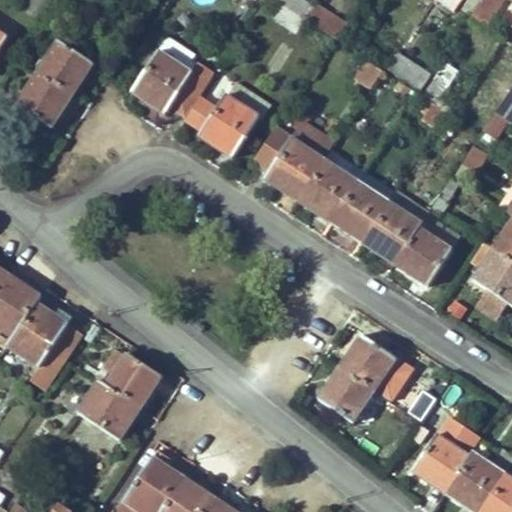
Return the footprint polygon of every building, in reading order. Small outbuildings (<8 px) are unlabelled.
[(38,19),(50,0),(31,0),(25,11),(38,19)] [(305,19),(313,6),(304,0),(275,0),(283,5),(304,19),(305,19)] [(402,19),(411,0),(395,0),(390,13),(402,19)] [(439,0),(453,9),(459,0),(439,0)] [(499,0),(482,0),(472,16),(484,24),(499,0)] [(304,19),(283,5),(274,18),(295,32),(304,19)] [(336,40),(345,25),(321,9),(311,24),(332,37),(336,40)] [(72,95),(92,64),(57,42),(37,73),(72,95)] [(168,107),(191,72),(158,50),(130,92),(146,102),(150,96),(168,107)] [(419,89),(428,75),(396,54),(387,69),(419,89)] [(371,87),(382,71),(366,59),(354,76),(371,87)] [(434,101),(454,71),(444,64),(424,94),(434,101)] [(72,95),(37,73),(17,104),(51,127),(72,95)] [(260,118),(269,103),(237,82),(228,94),(225,92),(215,107),(202,128),(198,135),(214,146),(218,140),(234,151),(257,116),(260,118)] [(510,123),(511,120),(511,88),(510,87),(494,112),(510,123)] [(168,107),(150,96),(146,102),(164,113),(168,107)] [(198,96),(184,117),(202,128),(215,107),(198,96)] [(328,152),(335,137),(298,120),(291,136),(328,152)] [(299,195),(323,159),(291,138),(264,179),(280,189),(284,184),(299,195)] [(234,151),(218,140),(214,146),(229,156),(230,156),(234,151)] [(462,163),(479,171),(488,153),(470,145),(462,163)] [(332,216),(355,181),(323,159),(299,195),(296,200),(313,212),(317,206),(332,216)] [(361,171),(355,181),(388,202),(394,193),(361,171)] [(364,237),(388,202),(355,181),(332,216),(329,221),(345,232),(348,227),(364,237)] [(299,195),(284,184),(280,189),(296,200),(299,195)] [(508,212),(511,206),(511,184),(499,206),(508,212)] [(428,213),(395,192),(394,193),(388,202),(421,224),(425,217),(428,213)] [(417,229),(421,224),(388,202),(364,237),(361,243),(377,253),(380,247),(397,258),(417,229)] [(332,216),(317,206),(313,212),(329,221),(332,216)] [(458,237),(425,217),(421,224),(417,229),(450,249),(458,237)] [(511,260),(511,219),(493,248),(511,260)] [(364,237),(348,227),(345,232),(361,243),(364,237)] [(430,280),(450,249),(417,229),(397,258),(393,264),(409,275),(414,269),(430,280)] [(397,258),(380,247),(377,253),(393,264),(397,258)] [(511,306),(511,260),(493,248),(472,280),(511,306)] [(430,280),(414,269),(409,275),(426,286),(430,280)] [(35,304),(40,297),(8,275),(0,287),(0,329),(12,337),(35,304)] [(482,292),(474,309),(496,321),(505,304),(482,292)] [(37,367),(70,317),(58,308),(53,315),(35,304),(12,337),(6,347),(37,367)] [(90,342),(99,328),(91,323),(82,337),(90,342)] [(12,337),(0,329),(0,352),(2,354),(6,347),(12,337)] [(373,390),(394,359),(360,337),(339,367),(373,390)] [(105,385),(122,359),(113,354),(96,379),(98,380),(105,385)] [(139,407),(159,377),(125,355),(105,385),(139,407)] [(351,422),(373,390),(339,367),(317,400),(351,422)] [(118,439),(139,407),(105,385),(98,380),(76,412),(118,439)] [(446,487),(479,440),(448,419),(411,470),(426,481),(430,476),(446,487)] [(504,473),(511,461),(511,455),(501,449),(491,464),(471,452),(446,487),(443,492),(460,503),(464,498),(480,508),(504,473)] [(160,511),(183,478),(166,467),(171,458),(156,451),(122,502),(136,511),(160,511)] [(511,511),(511,478),(504,473),(480,508),(477,511),(511,511)] [(446,487),(430,476),(426,481),(443,492),(446,487)] [(206,511),(215,499),(183,478),(160,511),(206,511)] [(238,507),(218,495),(215,499),(236,511),(238,507)] [(477,511),(480,508),(464,498),(460,503),(472,511),(477,511)] [(236,511),(215,499),(206,511),(236,511)] [(136,511),(122,502),(115,511),(136,511)]
